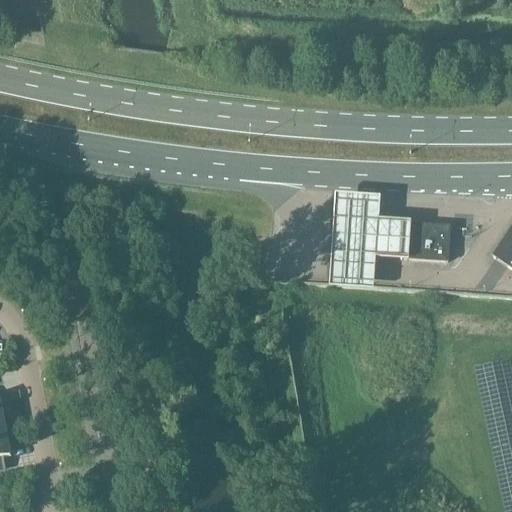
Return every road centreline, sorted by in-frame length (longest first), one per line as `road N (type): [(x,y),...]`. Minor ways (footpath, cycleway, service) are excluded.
road 1 (trunk): [(511,132),(261,123),(0,80)]
road 2 (trunk): [(0,131),(229,166),(511,177)]
road 3 (residential): [(49,511),(35,377),(24,340),(0,307)]
